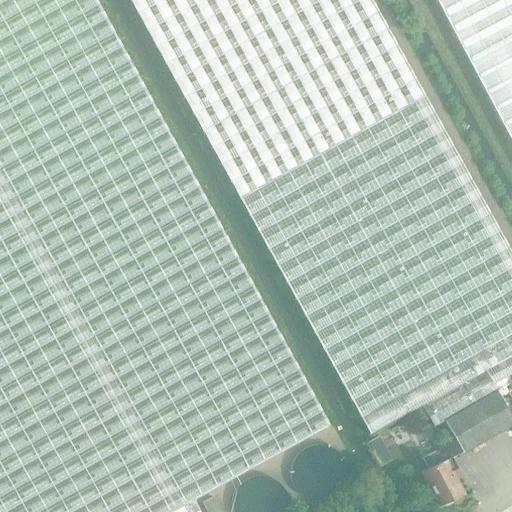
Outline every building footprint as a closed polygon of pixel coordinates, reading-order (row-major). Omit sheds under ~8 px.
[(0,0),(0,511),(174,511),(195,501),(330,427),(97,0),(0,0)] [(511,374),(511,253),(370,0),(130,0),(368,437),(422,407),(434,426),(444,421),(496,391),(511,381),(511,379),(509,375),(511,374)] [(511,0),(436,0),(511,142),(511,0)] [(511,425),(511,416),(496,391),(444,421),(462,453),(511,425)] [(411,415),(417,426),(426,421),(419,410),(411,415)] [(344,473),(344,472),(343,467),(342,462),(340,459),(337,455),(330,450),(322,448),(317,448),(312,449),(304,454),(301,458),(299,461),(297,465),(296,470),(297,478),(299,483),(302,487),(305,490),(310,493),(314,495),(318,495),(323,495),(328,494),(336,490),(339,486),(341,482),(343,477),(344,473)] [(392,460),(386,448),(373,455),(379,467),(392,460)] [(453,500),(463,495),(451,472),(457,469),(451,458),(446,460),(441,449),(422,459),(428,470),(422,473),(439,507),(442,506),(446,508),(452,505),(453,500)] [(290,503),(290,502),(290,497),(289,493),(286,488),(283,485),(279,481),(276,479),(271,478),(267,477),(261,478),(257,479),(249,483),(245,488),(243,491),(242,496),(241,501),(241,506),(243,511),(287,511),(289,508),(290,503)] [(221,511),(213,497),(202,503),(206,511),(221,511)] [(200,511),(195,501),(174,511),(200,511)]
